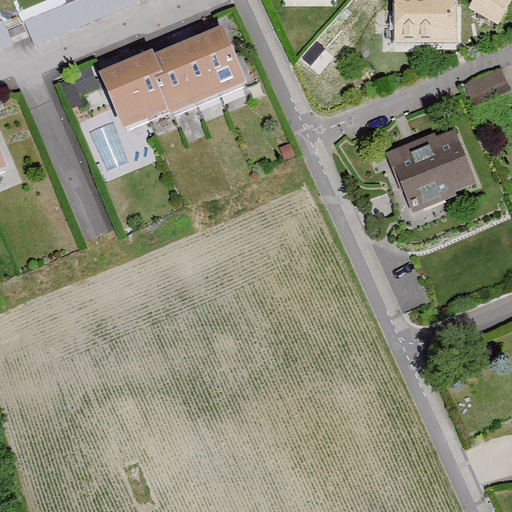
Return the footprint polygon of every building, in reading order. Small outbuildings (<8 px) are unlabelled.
[(34,42),(146,0),(74,0),(25,18),(34,42)] [(462,0),(400,0),(401,50),(463,50),(462,0)] [(500,24),(511,0),(473,0),(469,7),(500,24)] [(0,50),(12,46),(4,22),(0,23),(0,50)] [(227,30),(107,81),(131,138),(251,87),(227,30)] [(504,70),(467,80),(474,105),(511,95),(504,70)] [(422,216),(484,190),(460,135),(398,162),(422,216)] [(0,154),(0,179),(9,176),(0,154)]
